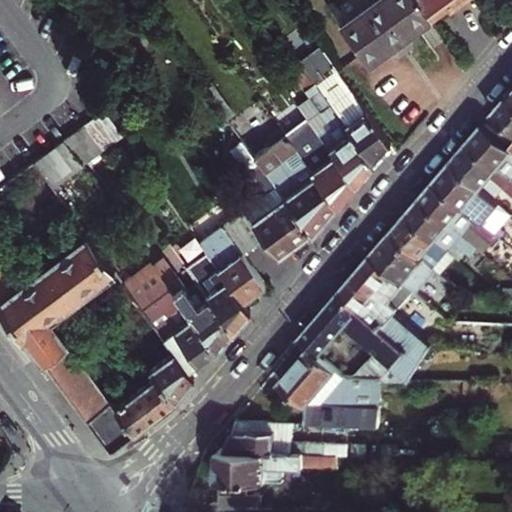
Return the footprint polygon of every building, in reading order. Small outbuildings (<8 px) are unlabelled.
[(412,0),(366,0),(333,24),(356,56),(361,63),(393,40),(425,17),(412,0)] [(466,0),(412,0),(425,17),(443,4),(450,13),(462,4),(466,0)] [(304,73),(365,159),(374,148),(383,138),(336,72),(327,59),(304,73)] [(313,131),(320,140),(348,179),(357,169),(365,159),(304,73),(299,66),(290,73),(305,92),(326,122),(313,131)] [(206,173),(212,169),(139,70),(134,74),(206,173)] [(326,122),(305,92),(292,101),(313,131),(326,122)] [(511,97),(509,95),(497,109),(495,112),(511,126),(511,97)] [(75,118),(92,142),(114,127),(96,102),(75,118)] [(55,133),(73,156),(92,142),(75,118),(55,133)] [(240,141),(265,176),(302,227),(305,231),(317,217),(328,203),(278,131),(270,120),(240,141)] [(348,179),(320,140),(313,138),(305,143),(290,122),(278,131),(328,203),(338,191),(348,179)] [(469,141),(511,178),(511,177),(511,145),(486,122),(477,132),(469,141)] [(26,154),(43,178),(73,156),(55,133),(26,154)] [(453,160),(496,197),(501,191),(504,187),(511,193),(511,178),(469,141),(461,151),(453,160)] [(436,181),(496,232),(511,213),(511,210),(503,203),(496,197),(453,160),(444,171),(436,181)] [(233,200),(258,236),(270,252),(286,240),(302,227),(265,176),(233,200)] [(503,238),(496,232),(436,181),(428,189),(421,197),(479,246),(489,254),(503,238)] [(508,197),(511,200),(511,193),(504,187),(501,191),(496,197),(503,203),(508,197)] [(203,208),(207,213),(236,253),(247,244),(258,236),(233,200),(226,191),(203,208)] [(407,214),(450,250),(452,252),(456,248),(452,245),(455,242),(464,249),(471,255),(479,246),(421,197),(414,205),(407,214)] [(200,247),(234,295),(244,287),(254,279),(236,253),(207,213),(186,227),(200,247)] [(400,222),(393,230),(435,267),(450,250),(407,214),(400,222)] [(0,307),(33,352),(56,336),(41,314),(106,264),(80,229),(13,280),(0,290),(0,307)] [(373,253),(415,289),(418,292),(438,269),(435,267),(393,230),(383,242),(373,253)] [(452,245),(456,248),(452,252),(457,256),(458,257),(464,249),(455,242),(452,245)] [(242,306),(234,295),(200,247),(180,262),(190,276),(200,290),(226,325),(234,316),(242,306)] [(442,273),(457,256),(452,252),(450,250),(435,267),(438,269),(442,273)] [(396,310),(397,311),(415,289),(373,253),(357,272),(341,290),(383,326),(396,310)] [(0,290),(13,280),(0,261),(0,290)] [(195,294),(184,280),(179,284),(166,265),(156,271),(165,284),(207,344),(209,346),(217,336),(226,325),(200,290),(195,294)] [(190,276),(184,280),(195,294),(200,290),(190,276)] [(198,351),(207,344),(165,284),(134,304),(155,333),(166,325),(189,358),(198,351)] [(511,287),(502,287),(511,296),(511,295),(511,287)] [(310,342),(323,353),(347,325),(377,351),(393,365),(408,347),(422,360),(434,343),(397,311),(396,310),(383,326),(341,290),(322,313),(303,336),(310,342)] [(166,325),(155,333),(166,348),(179,366),(189,358),(166,325)] [(56,336),(33,352),(63,392),(79,413),(83,418),(106,402),(56,336)] [(356,374),(346,373),(323,354),(323,353),(310,342),(294,361),(279,379),(308,403),(306,422),(380,425),(381,390),(382,379),(382,375),(356,374)] [(408,347),(393,365),(409,379),(422,360),(408,347)] [(170,392),(185,374),(179,366),(166,348),(145,363),(150,370),(106,402),(83,418),(102,445),(136,419),(144,413),(170,392)] [(377,351),(356,374),(382,375),(382,379),(409,379),(393,365),(377,351)] [(381,390),(409,390),(409,379),(382,379),(381,390)] [(295,421),(241,418),(235,433),(228,449),(339,453),(344,454),(349,454),(349,445),(349,442),(294,440),(295,421)] [(349,454),(361,454),(361,446),(349,445),(349,454)] [(339,458),(339,453),(228,449),(221,448),(221,470),(221,478),(221,494),(248,494),(248,480),(283,480),(283,465),(283,464),(304,464),(339,465),(339,458)] [(221,494),(221,508),(263,508),(263,494),(248,494),(221,494)]
